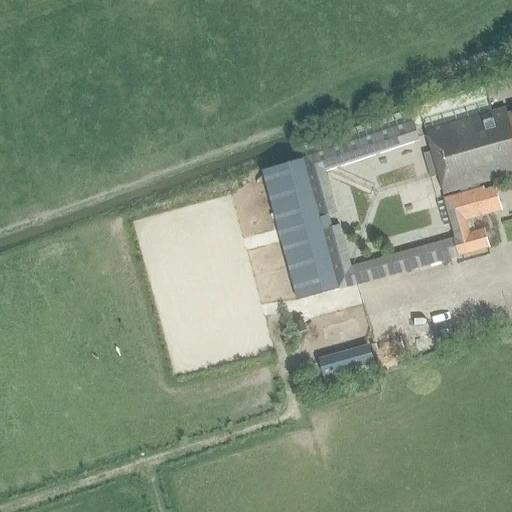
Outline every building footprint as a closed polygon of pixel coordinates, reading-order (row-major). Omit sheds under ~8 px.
[(511,112),(506,115),(504,109),(424,131),(441,194),(511,174),(511,112)] [(418,140),(412,120),(301,157),(317,217),(336,212),(325,170),(418,140)] [(301,163),(260,175),(297,301),(338,290),(320,230),(301,163)] [(338,225),(320,230),(338,290),(488,246),(483,228),(469,232),(465,219),(501,209),(494,186),(484,189),(483,186),(442,197),(454,237),(351,267),(338,225)] [(430,287),(453,281),(451,273),(428,279),(430,287)] [(372,361),(368,346),(319,360),(323,374),(372,361)]
